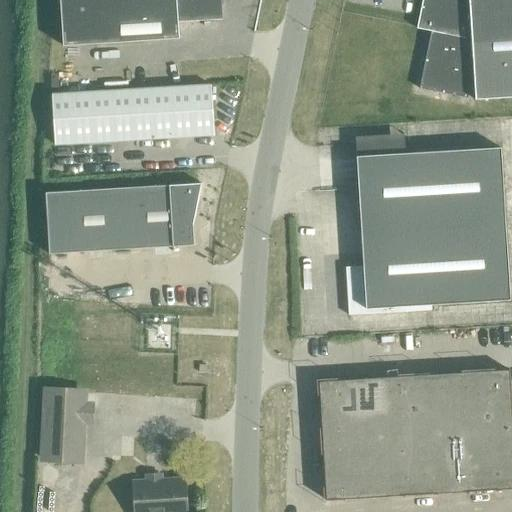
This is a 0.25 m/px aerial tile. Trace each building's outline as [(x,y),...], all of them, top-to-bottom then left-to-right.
[(59,0),(63,46),(178,39),(177,22),(218,20),(216,0),(59,0)] [(511,0),(421,0),(416,29),(430,31),(419,89),(467,99),(469,89),(474,90),(475,100),(511,97),(511,0)] [(211,85),(131,90),(134,140),(214,136),(211,85)] [(134,140),(131,90),(51,95),(54,145),(134,140)] [(356,279),(346,279),(348,315),(431,310),(431,305),(509,300),(500,148),(378,155),(377,156),(356,157),(356,158),(358,188),(358,189),(363,266),(355,267),(356,279)] [(45,193),(48,254),(194,246),(191,197),(198,197),(201,183),(45,193)] [(318,381),(322,441),(325,501),(511,489),(511,410),(510,370),(318,381)] [(134,483),(135,511),(178,511),(177,480),(134,483)]
